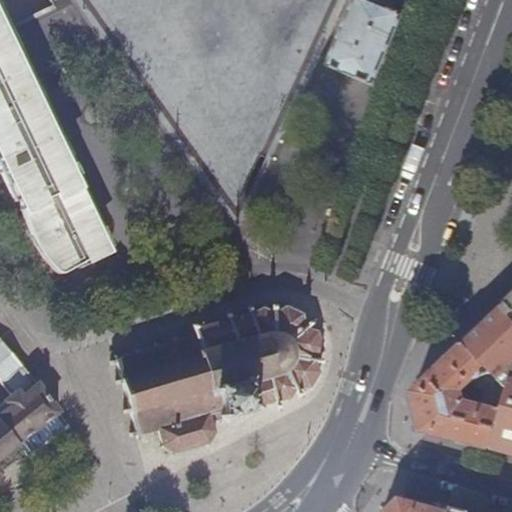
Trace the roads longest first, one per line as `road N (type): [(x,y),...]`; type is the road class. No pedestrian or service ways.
road 1 (secondary): [(506,0),(343,456)]
road 2 (residential): [(511,491),(395,460),(343,456)]
